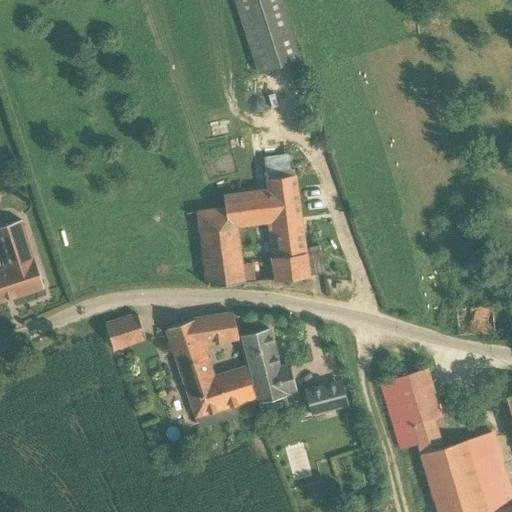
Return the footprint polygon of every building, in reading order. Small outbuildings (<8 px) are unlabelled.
[(303,59),(283,0),(234,0),(258,73),(303,59)] [(231,228),(238,227),(273,223),(277,258),(273,258),(275,280),(326,274),(322,245),(309,247),(300,173),(295,154),(268,157),(272,188),(254,191),(227,194),(228,203),(231,228)] [(242,264),(238,227),(231,228),(228,203),(216,206),(197,208),(197,210),(184,213),(187,236),(202,234),(208,286),(256,282),(254,263),(242,264)] [(21,220),(0,227),(0,252),(5,269),(0,270),(0,303),(45,289),(35,259),(34,260),(21,220)] [(511,307),(496,309),(457,311),(459,332),(459,338),(473,337),(498,336),(511,335),(511,307)] [(236,404),(253,398),(245,367),(214,378),(203,345),(238,339),(233,314),(195,320),(167,329),(196,417),(236,404)] [(106,325),(113,349),(146,338),(138,315),(106,325)] [(280,371),(269,329),(242,336),(260,403),(287,396),(287,395),(298,392),(292,368),(280,371)] [(412,426),(433,420),(441,417),(431,383),(427,384),(423,372),(426,370),(426,369),(380,383),(401,450),(417,445),(412,426)] [(312,418),(349,409),(342,382),(306,391),(312,418)] [(412,426),(417,445),(431,491),(437,511),(511,511),(511,506),(492,511),(489,511),(472,457),(467,440),(442,447),(433,420),(412,426)] [(467,440),(472,457),(497,450),(491,432),(467,440)] [(284,447),(294,481),(312,476),(302,442),(284,447)] [(492,511),(511,506),(511,502),(497,450),(472,457),(489,511),(492,511)]
